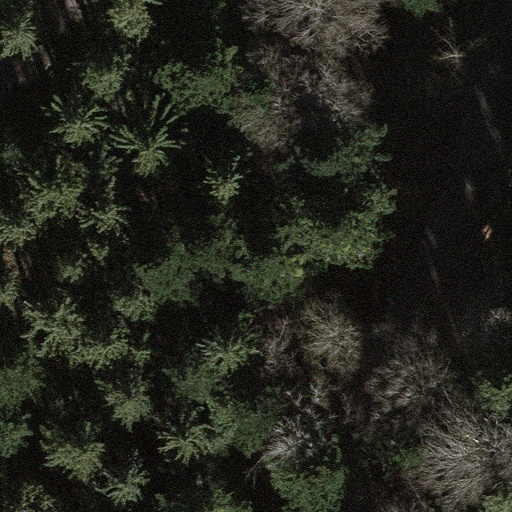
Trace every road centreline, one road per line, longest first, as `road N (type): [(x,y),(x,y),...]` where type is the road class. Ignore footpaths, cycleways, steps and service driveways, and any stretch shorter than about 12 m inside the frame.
road 1 (track): [(484,0),(464,168),(358,411),(343,511)]
road 2 (track): [(0,96),(87,0)]
